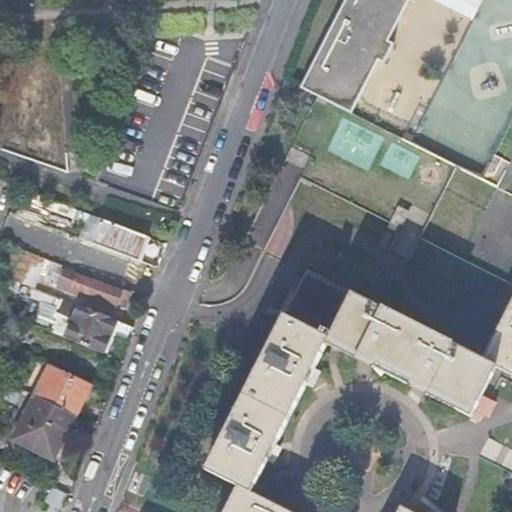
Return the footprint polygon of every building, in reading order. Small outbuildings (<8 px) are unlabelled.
[(349,0),(304,90),(354,113),(383,60),(389,63),(399,44),(394,41),(415,0),(349,0)] [(92,244),(140,262),(144,250),(149,238),(101,219),(92,244)] [(62,268),(63,266),(26,252),(15,280),(25,284),(31,269),(46,275),(44,280),(78,294),(79,291),(107,302),(116,306),(124,309),(130,293),(122,290),(121,291),(62,268)] [(511,307),(485,360),(309,271),(209,470),(240,486),(227,511),(290,511),(253,493),(267,466),(297,406),(328,344),(330,338),(363,355),(360,361),(367,364),(374,368),(377,362),(415,382),(413,388),(421,392),(427,395),(429,390),(460,405),(457,410),(465,414),(472,418),(498,366),(511,373),(511,307)] [(129,344),(135,329),(61,299),(52,321),(70,328),(65,338),(102,354),(107,343),(113,346),(117,339),(123,341),(129,344)] [(328,344),(360,361),(363,355),(330,338),(328,344)] [(374,368),(413,388),(415,382),(377,362),(374,368)] [(80,399),(88,382),(47,363),(33,395),(73,415),(80,399)] [(427,395),(457,410),(460,405),(429,390),(427,395)] [(64,437),(73,415),(33,395),(13,440),(54,459),(64,437)]
